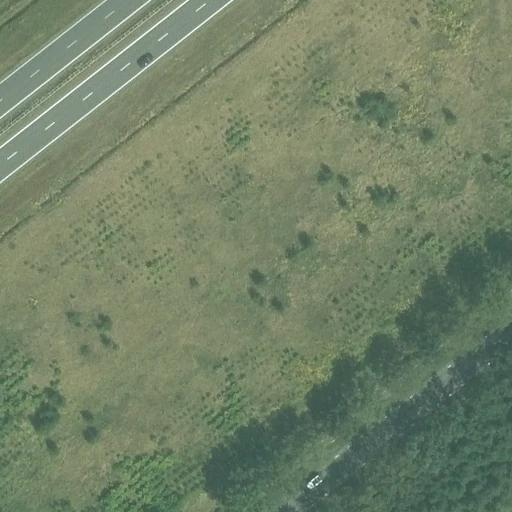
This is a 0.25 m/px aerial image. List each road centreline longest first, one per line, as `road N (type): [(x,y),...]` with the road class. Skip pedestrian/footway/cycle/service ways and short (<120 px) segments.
road 1 (tertiary): [(288,511),(511,332)]
road 2 (trunk): [(0,164),(205,0)]
road 3 (trunk): [(127,0),(0,99)]
